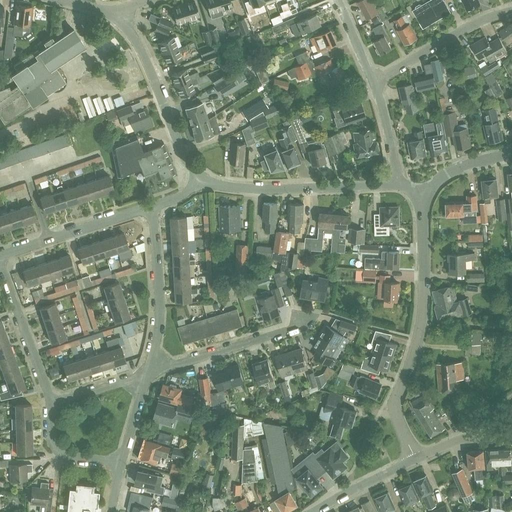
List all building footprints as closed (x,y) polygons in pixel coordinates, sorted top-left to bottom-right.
[(188,20),(199,16),(194,0),(183,4),(188,20)] [(223,15),(217,0),(205,0),(209,13),(211,19),(223,15)] [(228,14),(226,8),(232,6),(230,0),(217,0),(223,15),(228,14)] [(264,1),(264,0),(263,0),(249,0),(244,2),(248,13),(255,11),(253,5),(264,1)] [(371,0),(361,0),(357,2),(366,20),(378,14),(379,14),(377,10),(371,0)] [(413,10),(412,10),(416,16),(422,28),(430,23),(450,12),(443,0),(429,0),(422,4),(420,4),(416,6),(415,8),(413,10)] [(467,10),(480,4),(477,0),(459,0),(459,1),(464,2),(467,10)] [(176,23),(188,20),(183,4),(171,7),(176,23)] [(15,18),(14,24),(13,24),(12,35),(22,36),(22,31),(29,32),(30,23),(31,24),(32,18),(31,18),(32,7),(16,5),(16,9),(15,9),(14,18),(15,18)] [(382,7),(377,10),(379,14),(378,14),(382,22),(388,19),(382,7)] [(310,16),(308,11),(271,27),(274,33),(290,25),(295,36),(301,33),(302,35),(307,33),(306,30),(320,24),(315,13),(310,16)] [(411,23),(407,14),(402,17),(401,16),(394,21),(398,29),(397,30),(404,44),(417,38),(410,24),(411,23)] [(170,30),(173,23),(160,17),(157,24),(170,30)] [(242,34),(249,31),(244,18),(237,21),(242,34)] [(504,42),(511,36),(511,22),(498,32),(504,42)] [(381,54),(391,49),(388,43),(391,41),(382,23),(373,28),(378,39),(374,41),(377,48),(376,49),(378,54),(380,53),(381,54)] [(167,36),(170,30),(157,24),(154,31),(167,36)] [(213,43),(220,41),(216,28),(209,30),(213,43)] [(85,45),(73,29),(55,42),(51,37),(44,42),(48,47),(39,52),(37,49),(14,66),(17,71),(11,75),(17,85),(10,90),(9,86),(0,89),(0,117),(4,124),(31,106),(46,96),(45,94),(51,90),(55,91),(56,91),(57,91),(58,91),(59,90),(61,89),(62,89),(63,88),(64,87),(65,86),(65,85),(66,84),(66,83),(66,82),(67,81),(67,80),(67,79),(67,78),(67,77),(66,76),(66,75),(66,74),(65,73),(64,72),(63,71),(62,70),(61,69),(59,69),(57,70),(54,66),(85,45)] [(206,45),(213,43),(209,30),(202,32),(206,45)] [(335,43),(329,30),(319,34),(319,35),(317,36),(315,32),(309,35),(313,45),(314,45),(317,51),(335,43)] [(257,33),(251,35),(253,42),(260,39),(257,33)] [(162,54),(178,47),(174,37),(158,43),(162,54)] [(491,46),(486,37),(472,45),(479,58),(486,54),(490,61),(507,52),(499,38),(495,40),(496,43),(491,46)] [(11,57),(13,39),(5,38),(3,56),(11,57)] [(178,47),(162,54),(167,65),(182,59),(180,53),(188,49),(186,44),(178,48),(178,47)] [(202,56),(215,51),(212,45),(199,50),(202,56)] [(468,47),(463,50),(466,55),(471,52),(468,47)] [(279,49),(271,53),(274,59),(281,56),(279,49)] [(205,63),(218,58),(215,51),(202,56),(205,63)] [(299,64),(310,59),(306,51),(295,56),(299,64)] [(310,59),(299,64),(299,65),(293,68),(297,76),(298,80),(309,75),(318,75),(318,76),(326,73),(333,89),(350,81),(342,64),(334,67),(330,59),(315,65),(312,59),(310,60),(310,59)] [(500,66),(497,61),(488,66),(487,64),(480,68),(485,76),(500,66)] [(468,79),(476,77),(473,66),(465,68),(468,79)] [(293,68),(288,70),(291,79),(297,76),(293,68)] [(175,86),(199,76),(197,72),(189,75),(186,69),(171,75),(175,86)] [(215,85),(227,78),(222,71),(210,78),(215,85)] [(246,71),(239,73),(241,80),(248,78),(246,71)] [(497,97),(504,93),(492,73),(485,77),(490,85),(493,91),(497,97)] [(220,95),(238,84),(232,74),(214,85),(220,95)] [(436,87),(435,82),(433,74),(415,79),(417,91),(436,87)] [(199,76),(175,86),(179,97),(195,91),(193,85),(198,83),(197,78),(199,77),(199,76)] [(287,90),(289,82),(276,80),(274,87),(287,90)] [(416,103),(412,84),(399,87),(403,106),(407,105),(408,113),(420,110),(418,102),(416,103)] [(485,91),(491,100),(496,97),(491,87),(485,91)] [(92,117),(109,112),(104,96),(95,98),(95,95),(86,98),(92,117)] [(107,99),(111,110),(118,108),(114,96),(107,99)] [(118,98),(120,106),(128,104),(126,96),(118,98)] [(241,111),(247,120),(267,107),(262,99),(241,111)] [(345,107),(343,102),(331,105),(335,118),(344,115),(346,123),(365,117),(360,102),(345,107)] [(190,125),(207,118),(201,103),(185,108),(190,125)] [(134,114),(130,105),(116,111),(122,127),(131,123),(133,129),(151,122),(146,109),(134,114)] [(274,115),(271,106),(264,111),(267,118),(272,116),(272,115),(274,115)] [(498,121),(495,107),(483,110),(487,124),(484,125),(488,143),(503,139),(499,121),(498,121)] [(443,120),(446,136),(454,135),(456,149),(471,146),(466,123),(458,125),(455,112),(453,112),(453,109),(446,111),(442,111),(443,114),(442,115),(443,120)] [(254,132),(269,126),(268,124),(264,115),(250,121),(251,124),(254,131),(254,132)] [(306,128),(318,123),(315,115),(303,120),(306,128)] [(196,140),(212,135),(207,118),(190,125),(196,140)] [(300,126),(297,118),(290,121),(300,145),(307,142),(302,129),(303,129),(301,126),(300,126)] [(445,136),(446,136),(443,120),(435,121),(437,134),(428,136),(431,154),(433,154),(434,155),(438,154),(438,153),(440,152),(440,151),(447,150),(445,136)] [(220,125),(222,135),(230,133),(229,124),(220,125)] [(241,130),(245,140),(252,137),(250,132),(254,131),(251,124),(241,130)] [(283,137),(278,139),(283,150),(280,151),(286,166),(299,161),(293,146),(289,148),(287,142),(296,139),(291,125),(280,130),(283,137)] [(374,142),(371,129),(353,132),(355,144),(353,144),(355,157),(378,153),(376,142),(374,142)] [(422,138),(421,131),(414,132),(416,140),(407,142),(410,158),(426,155),(423,138),(422,138)] [(329,155),(346,149),(339,132),(323,138),(329,155)] [(68,133),(63,135),(67,146),(72,144),(68,133)] [(63,135),(57,137),(61,148),(67,146),(63,135)] [(143,152),(137,135),(111,145),(118,177),(142,168),(146,180),(155,176),(156,181),(167,177),(175,174),(163,145),(143,152)] [(57,137),(51,139),(55,150),(61,148),(57,137)] [(242,163),(244,144),(232,142),(233,138),(226,137),(225,149),(231,150),(230,162),(242,163)] [(51,139),(46,141),(50,152),(55,150),(51,139)] [(312,165),(325,161),(320,140),(307,143),(309,150),(308,151),(312,165)] [(46,141),(40,143),(44,154),(50,152),(46,141)] [(40,143),(35,145),(39,156),(44,154),(40,143)] [(35,145),(29,147),(33,158),(39,156),(35,145)] [(29,147),(23,149),(27,159),(32,158),(32,159),(33,158),(29,147)] [(271,151),(270,148),(262,152),(270,171),(283,168),(276,149),(271,151)] [(23,149),(18,151),(22,161),(27,159),(23,149)] [(18,151),(12,153),(16,163),(22,161),(18,151)] [(12,153),(7,155),(11,165),(16,163),(12,153)] [(7,155),(1,157),(5,167),(11,165),(7,155)] [(100,156),(91,159),(93,164),(102,161),(100,156)] [(80,163),(82,168),(93,164),(91,159),(80,163)] [(69,167),(70,172),(82,168),(80,163),(69,167)] [(70,172),(69,167),(57,171),(59,176),(70,172)] [(59,176),(57,171),(46,175),(48,180),(55,177),(59,176)] [(48,180),(46,175),(34,179),(35,184),(47,180),(48,180)] [(98,179),(103,195),(114,191),(109,176),(98,179)] [(91,198),(103,195),(98,179),(86,183),(91,198)] [(491,203),(490,197),(498,196),(495,179),(482,181),(484,198),(485,203),(491,203)] [(22,183),(13,187),(14,191),(16,197),(16,198),(26,195),(24,188),(22,183)] [(80,202),(91,198),(86,183),(75,187),(80,202)] [(69,205),(64,190),(63,190),(61,185),(57,187),(59,192),(52,194),(57,209),(69,205)] [(13,187),(2,191),(3,195),(14,191),(13,187)] [(69,205),(80,202),(75,187),(64,190),(69,205)] [(46,213),(57,209),(52,194),(41,198),(46,213)] [(476,223),(475,196),(467,196),(467,202),(463,203),(463,201),(446,202),(447,216),(462,216),(463,223),(476,223)] [(498,220),(507,219),(505,207),(504,199),(496,200),(498,220)] [(277,220),(278,203),(263,203),(263,220),(266,220),(265,232),(275,232),(276,220),(277,220)] [(303,222),(303,204),(288,203),(288,222),(290,222),(289,233),(299,233),(300,222),(303,222)] [(25,224),(37,220),(32,205),(20,209),(25,224)] [(220,231),(240,230),(239,205),(219,206),(220,231)] [(375,235),(389,234),(389,225),(399,225),(398,207),(381,207),(381,223),(374,223),(375,235)] [(14,227),(25,224),(20,209),(9,212),(14,227)] [(0,224),(2,231),(14,227),(9,212),(0,215),(0,224)] [(332,233),(334,214),(320,213),(319,226),(318,238),(306,237),(304,256),(311,255),(311,250),(322,251),(323,240),(324,232),(332,233)] [(349,215),(334,214),(332,233),(333,233),(333,234),(331,250),(331,252),(339,252),(345,252),(346,244),(340,243),(340,238),(340,235),(341,228),(348,228),(349,215)] [(171,230),(187,229),(186,217),(170,218),(171,230)] [(365,244),(366,229),(349,228),(348,242),(365,244)] [(172,242),(188,241),(187,229),(171,230),(172,242)] [(299,253),(289,252),(283,251),(286,232),(277,231),(273,259),(275,259),(282,263),(281,265),(287,266),(298,267),(299,256),(299,253)] [(117,252),(129,248),(124,233),(112,237),(117,252)] [(106,256),(117,252),(112,237),(101,240),(106,256)] [(95,259),(106,256),(101,240),(90,244),(95,259)] [(173,254),(189,253),(188,241),(172,242),(173,254)] [(83,263),(95,259),(90,244),(78,248),(83,263)] [(247,277),(249,245),(237,244),(235,276),(247,277)] [(379,253),(379,245),(361,244),(360,252),(379,253)] [(271,258),(273,249),(273,248),(272,247),(257,246),(256,256),(271,258)] [(388,269),(388,267),(399,267),(399,252),(389,251),(389,252),(382,251),(382,258),(372,257),(371,268),(388,269)] [(448,273),(455,273),(455,272),(466,272),(466,259),(474,259),(474,252),(447,253),(448,273)] [(174,266),(194,265),(196,264),(196,260),(189,260),(189,253),(173,254),(174,266)] [(58,259),(63,274),(74,270),(69,255),(58,259)] [(55,276),(63,274),(58,259),(46,262),(51,278),(50,278),(52,283),(57,281),(55,276)] [(40,281),(50,278),(51,278),(46,262),(35,266),(40,281)] [(174,278),(191,277),(190,277),(195,276),(194,265),(174,266),(174,278)] [(29,285),(40,281),(35,266),(24,270),(29,285)] [(123,270),(125,275),(136,271),(135,266),(123,270)] [(112,274),(113,278),(125,275),(123,270),(112,274)] [(279,272),(283,286),(287,296),(293,294),(285,270),(279,272)] [(376,282),(376,270),(364,270),(364,281),(376,282)] [(279,287),(283,286),(279,272),(274,274),(278,287),(271,290),(273,295),(259,300),(265,319),(280,315),(277,307),(285,305),(279,287)] [(467,284),(479,283),(479,274),(466,273),(467,284)] [(100,278),(102,282),(113,278),(112,274),(100,278)] [(82,278),(85,288),(102,282),(100,278),(91,281),(89,275),(82,278)] [(392,306),(392,300),(397,300),(397,299),(399,300),(400,293),(397,293),(398,283),(388,283),(388,276),(381,276),(381,282),(379,282),(378,299),(385,299),(385,306),(392,306)] [(175,290),(191,289),(191,277),(174,278),(175,290)] [(324,300),(328,279),(319,277),(318,282),(303,280),(301,296),(324,300)] [(67,288),(69,293),(70,292),(85,288),(82,278),(76,279),(78,285),(67,288)] [(108,299),(123,294),(119,282),(104,287),(108,299)] [(240,296),(248,294),(245,284),(237,287),(240,296)] [(457,302),(452,285),(432,291),(436,305),(435,306),(438,319),(462,313),(462,315),(471,313),(467,298),(459,300),(459,301),(457,302)] [(69,293),(67,288),(56,292),(57,297),(69,293)] [(191,289),(175,290),(176,303),(192,302),(191,289)] [(56,292),(45,295),(46,300),(57,297),(56,292)] [(111,311),(127,306),(123,294),(108,299),(111,311)] [(46,300),(45,295),(34,299),(36,304),(46,300)] [(72,297),(75,309),(80,307),(77,296),(72,297)] [(44,320),(59,315),(55,303),(40,308),(44,320)] [(94,316),(91,305),(86,306),(89,318),(94,316)] [(115,322),(131,317),(127,306),(111,311),(115,322)] [(84,319),(80,307),(75,309),(79,320),(84,319)] [(228,331),(243,326),(237,309),(222,314),(228,331)] [(213,336),(228,331),(222,314),(207,318),(213,336)] [(48,331),(63,326),(59,315),(44,320),(48,331)] [(94,316),(89,318),(93,329),(98,327),(94,316)] [(198,340),(213,336),(207,318),(193,323),(198,340)] [(87,329),(84,319),(79,320),(82,330),(87,329)] [(341,329),(338,334),(326,326),(320,336),(337,347),(337,346),(343,350),(349,340),(344,336),(347,331),(348,332),(353,333),(356,325),(341,320),(338,328),(341,329)] [(183,345),(198,340),(193,323),(178,328),(183,345)] [(52,343),(67,338),(63,326),(48,331),(52,343)] [(0,346),(10,342),(6,331),(0,333),(0,346)] [(92,335),(93,340),(104,336),(103,331),(92,335)] [(391,357),(395,344),(379,339),(381,332),(375,331),(371,343),(373,345),(374,346),(372,351),(391,357)] [(494,340),(494,331),(472,331),(472,344),(466,344),(466,355),(482,355),(482,345),(481,345),(481,340),(494,340)] [(92,335),(80,338),(82,343),(93,340),(92,335)] [(331,357),(337,347),(320,336),(313,346),(325,354),(321,359),(331,366),(335,360),(331,357)] [(106,341),(109,350),(114,366),(126,362),(121,347),(118,337),(106,341)] [(80,338),(69,342),(70,347),(82,343),(80,338)] [(136,352),(141,353),(144,341),(139,340),(136,352)] [(0,358),(14,354),(10,342),(0,346),(0,358)] [(49,349),(51,355),(53,354),(54,355),(60,353),(59,351),(70,347),(69,342),(57,346),(49,349)] [(295,372),(304,369),(307,368),(300,348),(288,352),(295,372)] [(103,369),(114,366),(109,350),(98,354),(103,369)] [(387,370),(391,357),(372,351),(371,355),(366,358),(364,357),(360,368),(368,371),(370,365),(387,370)] [(282,376),(295,372),(288,352),(276,356),(282,376)] [(0,363),(3,371),(18,365),(14,354),(0,358),(0,363)] [(91,373),(86,357),(86,358),(85,354),(81,355),(82,359),(75,361),(80,376),(91,373)] [(91,373),(103,369),(98,354),(86,357),(91,373)] [(268,366),(266,359),(253,363),(255,370),(254,371),(258,384),(268,381),(270,387),(276,385),(270,366),(268,366)] [(68,380),(80,376),(75,361),(63,365),(68,380)] [(438,392),(459,391),(459,380),(463,379),(462,362),(436,364),(438,392)] [(7,382),(22,377),(18,365),(3,371),(7,382)] [(238,365),(214,373),(220,391),(224,389),(244,383),(238,365)] [(314,378),(315,378),(313,372),(308,374),(310,382),(311,385),(308,386),(310,393),(319,390),(318,386),(317,386),(314,378)] [(364,382),(359,380),(360,377),(353,374),(349,385),(356,387),(361,388),(360,391),(376,398),(379,390),(378,390),(380,385),(371,382),(371,381),(365,378),(364,382)] [(317,386),(318,386),(325,384),(323,376),(315,378),(314,378),(317,386)] [(22,377),(7,382),(9,389),(0,392),(0,398),(0,400),(23,395),(21,390),(26,388),(22,377)] [(201,395),(211,394),(208,377),(199,378),(201,395)] [(290,397),(289,395),(290,395),(286,381),(280,383),(286,404),(292,402),(291,397),(290,397)] [(177,389),(177,385),(171,384),(169,387),(164,385),(160,400),(178,405),(178,404),(191,408),(194,399),(181,395),(182,390),(177,389)] [(434,413),(423,395),(410,403),(431,437),(444,429),(437,418),(442,416),(439,411),(434,413)] [(342,432),(344,424),(351,426),(353,417),(351,417),(353,410),(338,406),(340,399),(329,396),(326,408),(323,407),(320,418),(335,422),(333,430),(342,432)] [(227,402),(226,402),(221,403),(222,406),(213,407),(214,412),(229,415),(227,402)] [(178,409),(158,403),(153,421),(173,427),(177,414),(192,418),(195,409),(179,404),(178,409)] [(16,418),(32,417),(31,405),(16,405),(16,418)] [(16,430),(32,429),(32,417),(16,418),(16,430)] [(292,479),(293,479),(282,425),(264,421),(267,437),(262,438),(267,462),(268,462),(272,483),(275,483),(292,479)] [(243,459),(244,425),(233,424),(231,458),(243,459)] [(287,430),(292,436),(295,434),(290,428),(287,430)] [(17,442),(32,441),(32,429),(16,430),(17,442)] [(182,438),(179,447),(187,448),(189,439),(182,438)] [(17,454),(33,454),(32,441),(17,442),(17,454)] [(168,457),(170,448),(147,442),(142,460),(156,464),(159,455),(168,457)] [(243,461),(256,461),(254,448),(253,448),(253,446),(245,446),(245,449),(244,449),(243,461)] [(184,460),(187,449),(174,447),(172,458),(184,460)] [(311,455),(309,456),(317,466),(320,463),(333,478),(340,473),(339,471),(345,465),(343,462),(348,457),(341,448),(335,453),(330,447),(324,453),(321,450),(313,457),(311,455)] [(505,475),(505,465),(504,465),(504,464),(501,464),(501,449),(486,450),(487,464),(487,470),(493,470),(493,464),(498,464),(499,475),(502,474),(502,475),(505,475)] [(504,465),(505,465),(507,465),(508,470),(511,469),(511,462),(511,463),(511,449),(507,450),(507,449),(501,449),(501,464),(504,464),(504,465)] [(475,480),(486,479),(485,467),(484,450),(467,452),(469,469),(472,469),(473,474),(474,473),(475,480)] [(312,470),(317,466),(309,456),(298,465),(304,472),(297,478),(301,483),(299,485),(305,492),(307,490),(311,495),(315,492),(322,486),(315,477),(316,476),(312,470)] [(256,461),(243,461),(242,483),(256,481),(258,481),(256,461)] [(183,466),(177,464),(172,463),(170,473),(181,476),(183,466)] [(11,481),(27,480),(26,472),(33,472),(32,464),(10,465),(11,481)] [(473,492),(463,468),(452,473),(462,496),(463,496),(473,492)] [(138,471),(135,483),(149,487),(148,491),(146,491),(163,496),(165,488),(161,487),(164,478),(138,471)] [(502,475),(503,483),(511,482),(511,474),(505,475),(502,475)] [(210,489),(213,477),(207,475),(203,488),(210,489)] [(437,506),(431,492),(434,491),(427,475),(413,481),(420,497),(423,496),(428,509),(437,506)] [(280,497),(275,500),(282,511),(284,511),(296,505),(288,492),(294,488),(292,479),(275,483),(277,492),(280,497)] [(48,497),(50,483),(41,482),(41,488),(33,488),(31,503),(46,505),(46,511),(51,511),(53,497),(48,497)] [(419,499),(412,483),(398,489),(405,505),(416,500),(419,507),(422,505),(422,504),(419,499)] [(92,491),(93,486),(77,484),(76,489),(69,488),(67,511),(95,511),(96,507),(97,507),(99,491),(92,491)] [(179,491),(172,489),(170,497),(177,498),(179,491)] [(396,511),(395,508),(388,492),(375,498),(380,511),(385,511),(389,511),(396,511)] [(134,510),(133,511),(149,511),(153,498),(132,493),(128,509),(134,510)] [(497,508),(505,508),(504,495),(488,495),(489,506),(497,507),(497,508)] [(174,508),(175,505),(176,499),(164,496),(162,505),(174,508)] [(248,511),(246,506),(248,505),(245,498),(240,500),(245,511),(259,511),(258,508),(248,511)] [(215,511),(219,511),(225,510),(221,500),(212,504),(215,511)] [(245,511),(240,500),(235,503),(238,510),(233,511),(245,511)] [(359,507),(347,511),(375,511),(370,500),(361,504),(363,507),(360,509),(359,507)]
